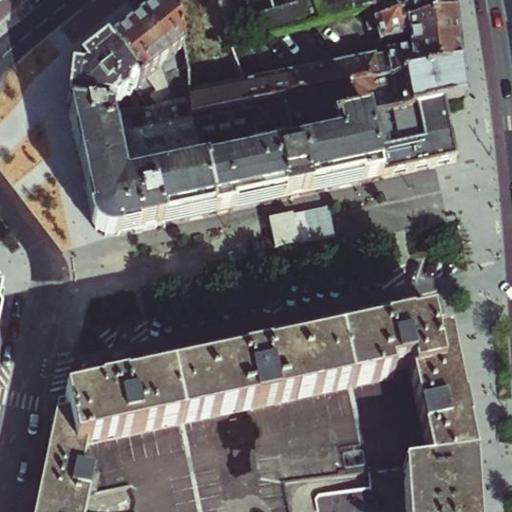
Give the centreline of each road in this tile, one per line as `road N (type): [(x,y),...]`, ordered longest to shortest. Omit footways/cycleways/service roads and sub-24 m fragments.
road 1 (residential): [(511,277),(28,380)]
road 2 (residential): [(0,193),(47,266),(28,380)]
road 3 (residential): [(28,380),(0,511)]
road 4 (tertiary): [(511,123),(491,0)]
